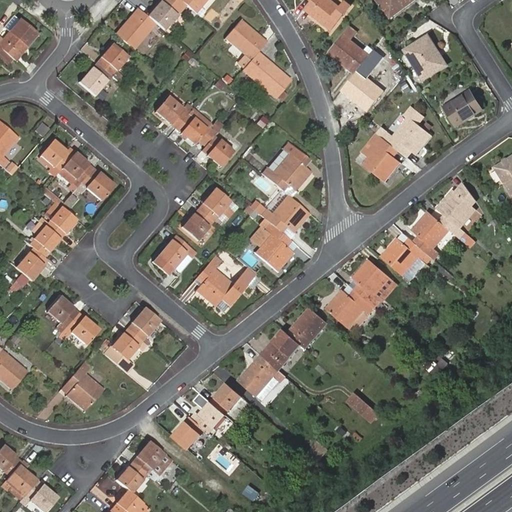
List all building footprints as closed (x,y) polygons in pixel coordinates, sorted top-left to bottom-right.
[(179,0),(158,0),(145,15),(155,23),(164,31),(185,5),(179,0)] [(179,0),(185,5),(195,13),(205,0),(179,0)] [(311,0),(310,2),(304,11),(329,31),(349,5),(343,0),(338,6),(330,0),(311,0)] [(413,0),(377,0),(390,17),(413,0)] [(137,8),(115,34),(133,49),(155,23),(145,15),(137,8)] [(257,52),(266,42),(241,20),(225,39),(244,55),(239,60),(245,66),(257,52)] [(12,59),(15,62),(36,37),(17,21),(1,39),(0,38),(0,49),(3,52),(12,59)] [(343,34),(327,53),(354,75),(369,56),(364,51),(343,34)] [(429,35),(426,37),(440,58),(442,56),(429,35)] [(440,58),(426,37),(404,51),(423,80),(448,65),(442,56),(440,58)] [(111,45),(95,63),(116,81),(121,75),(116,71),(127,58),(111,45)] [(368,46),(364,51),(369,56),(373,51),(368,46)] [(0,60),(6,66),(12,59),(3,52),(0,54),(0,60)] [(282,74),(257,52),(245,66),(242,71),(274,97),(286,83),(279,77),(281,74),(282,74)] [(354,75),(341,90),(367,111),(382,92),(362,76),(374,60),(369,56),(354,75)] [(116,81),(95,63),(78,83),(94,96),(107,81),(112,86),(116,81)] [(288,80),(281,74),(279,77),(286,83),(288,80)] [(401,84),(404,93),(411,90),(408,81),(401,84)] [(482,110),(469,90),(443,107),(457,127),(482,110)] [(155,112),(175,129),(187,114),(168,97),(155,112)] [(422,117),(411,108),(405,115),(408,118),(417,125),(422,117)] [(187,114),(175,129),(193,145),(206,130),(187,114)] [(393,148),(398,152),(404,146),(409,150),(415,155),(430,136),(417,125),(408,118),(393,137),(387,133),(382,139),(393,148)] [(0,165),(3,168),(8,162),(2,157),(18,138),(0,123),(0,165)] [(41,124),(34,132),(41,138),(48,129),(41,124)] [(382,139),(376,134),(361,152),(368,158),(363,164),(384,182),(400,163),(388,153),(393,148),(382,139)] [(213,136),(200,151),(220,166),(232,152),(213,136)] [(61,168),(72,156),(53,141),(39,156),(58,172),(61,168)] [(262,174),(287,195),(290,197),(310,172),(299,163),(305,156),(289,143),(283,149),(289,153),(272,172),(267,168),(262,174)] [(409,150),(404,146),(398,152),(404,157),(409,150)] [(80,184),(93,168),(75,153),(72,156),(61,168),(80,184)] [(511,156),(495,168),(511,194),(511,156)] [(11,175),(16,169),(10,164),(5,170),(11,175)] [(114,185),(93,168),(80,184),(100,201),(114,185)] [(450,230),(460,239),(465,233),(459,228),(475,210),(470,206),(475,201),(463,184),(455,193),(454,191),(437,209),(450,221),(445,226),(450,230)] [(45,188),(42,191),(54,202),(60,207),(64,203),(45,188)] [(215,189),(198,209),(213,222),(230,202),(215,189)] [(269,223),(276,230),(283,223),(288,227),(294,232),(309,214),(290,197),(287,195),(272,214),(266,209),(260,216),(264,219),(269,223)] [(44,226),(59,239),(76,220),(60,207),(54,202),(47,210),(53,215),(50,220),(47,223),(41,218),(38,221),(44,226)] [(213,222),(198,209),(182,228),(197,241),(213,222)] [(53,215),(47,210),(44,215),(50,220),(53,215)] [(253,219),(257,214),(253,210),(249,215),(253,219)] [(445,226),(428,211),(412,230),(423,241),(418,246),(430,256),(434,260),(439,255),(434,249),(450,230),(445,226)] [(281,244),(286,238),(282,234),(276,230),(269,223),(264,219),(259,224),(260,226),(270,234),(260,247),(255,252),(277,271),(292,253),(281,244)] [(276,230),(282,234),(288,227),(283,223),(276,230)] [(44,257),(59,239),(44,226),(29,245),(33,248),(44,257)] [(270,234),(260,226),(250,239),(260,247),(270,234)] [(191,248),(175,235),(158,256),(180,274),(192,258),(186,253),(191,248)] [(418,246),(417,245),(412,250),(398,239),(381,258),(402,276),(405,274),(419,258),(424,262),(430,256),(418,246)] [(30,281),(48,261),(44,257),(33,248),(15,268),(22,274),(28,280),(30,281)] [(213,258),(199,275),(206,280),(196,291),(214,306),(216,304),(221,298),(230,306),(230,307),(249,284),(240,276),(233,284),(215,269),(219,263),(213,258)] [(424,262),(419,258),(405,274),(412,280),(425,264),(424,262)] [(366,290),(360,296),(374,309),(380,302),(375,297),(390,279),(368,260),(353,278),(366,290)] [(261,279),(256,275),(247,268),(240,276),(249,284),(254,288),(261,279)] [(28,280),(22,274),(7,291),(12,295),(20,286),(22,287),(28,280)] [(398,285),(390,279),(375,297),(380,302),(382,303),(398,285)] [(374,309),(360,296),(355,301),(349,295),(342,290),(325,309),(347,328),(364,309),(370,314),(374,309)] [(353,290),(349,295),(355,301),(360,296),(353,290)] [(61,332),(77,313),(59,297),(47,312),(59,323),(55,328),(61,332)] [(221,298),(216,304),(225,312),(230,306),(221,298)] [(328,323),(309,307),(287,333),(300,345),(305,349),(328,323)] [(126,329),(142,341),(159,321),(144,308),(126,329)] [(98,330),(77,313),(61,332),(58,335),(64,341),(71,333),(85,345),(98,330)] [(125,360),(142,341),(126,329),(110,348),(104,355),(125,373),(131,365),(125,360)] [(287,333),(282,329),(260,355),(278,370),(283,364),(288,358),(300,345),(287,333)] [(1,350),(0,350),(0,381),(11,390),(27,372),(1,350)] [(361,355),(356,351),(353,356),(358,360),(361,355)] [(278,370),(260,355),(237,381),(256,396),(273,376),(278,370)] [(295,362),(288,358),(283,364),(288,369),(295,362)] [(84,363),(70,380),(75,384),(66,395),(84,411),(103,389),(85,374),(90,368),(84,363)] [(286,377),(278,370),(273,376),(281,383),(286,377)] [(241,396),(226,383),(210,401),(225,414),(241,396)] [(202,410),(210,401),(200,392),(192,401),(202,410)] [(363,414),(370,406),(354,392),(348,401),(363,414)] [(225,414),(210,401),(202,410),(199,414),(194,420),(205,430),(209,433),(225,414)] [(191,418),(189,416),(172,436),(188,449),(205,430),(194,420),(191,418)] [(147,475),(164,454),(149,442),(132,462),(147,475)] [(18,464),(21,462),(2,446),(0,448),(0,470),(8,477),(18,464)] [(153,480),(170,460),(164,454),(147,475),(153,480)] [(116,480),(127,490),(131,493),(147,475),(132,462),(116,480)] [(8,477),(5,481),(23,497),(37,481),(18,464),(8,477)] [(37,481),(23,497),(41,511),(45,511),(57,498),(37,481)] [(127,490),(111,508),(115,511),(134,511),(142,503),(131,493),(127,490)] [(148,511),(150,510),(142,503),(134,511),(148,511)]
